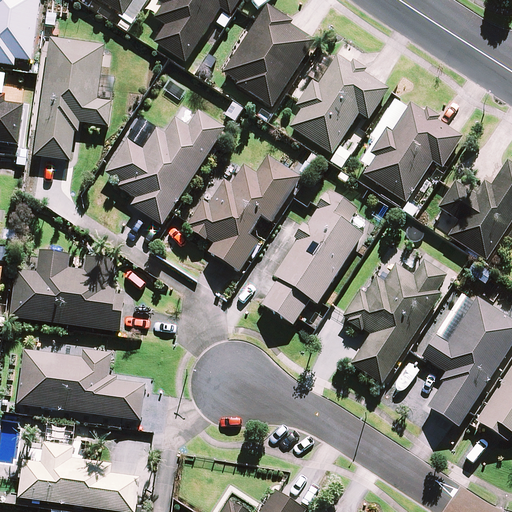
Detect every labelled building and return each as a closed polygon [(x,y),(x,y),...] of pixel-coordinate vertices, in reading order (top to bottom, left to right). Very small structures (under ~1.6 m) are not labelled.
[(0,0),(0,67),(17,70),(18,62),(34,64),(42,0),(0,0)] [(96,0),(125,19),(126,18),(137,0),(96,0)] [(137,0),(126,18),(136,24),(151,0),(137,0)] [(161,0),(159,4),(165,8),(156,21),(168,29),(157,46),(187,66),(223,12),(233,18),(244,0),(161,0)] [(258,24),(225,76),(240,86),(238,89),(273,112),(317,44),(293,28),(295,25),(269,8),(258,24)] [(237,48),(226,40),(212,60),(223,68),(237,48)] [(107,48),(52,41),(37,160),(74,165),(77,136),(81,137),(82,127),(111,130),(114,105),(100,103),(107,48)] [(315,84),(321,87),(336,64),(326,57),(310,80),(315,84)] [(354,67),(340,58),(336,64),(321,87),(315,84),(299,109),(304,113),(292,131),(335,158),(362,117),(372,123),(392,92),(367,76),(370,72),(356,63),(354,67)] [(0,145),(21,149),(26,109),(6,106),(8,98),(0,97),(0,145)] [(363,166),(372,171),(379,161),(373,157),(390,132),(395,135),(411,111),(398,103),(373,141),(377,143),(363,166)] [(428,116),(414,107),(411,111),(395,135),(390,132),(373,157),(379,161),(372,171),(367,180),(409,207),(436,165),(445,172),(466,140),(441,124),(444,120),(430,111),(428,116)] [(228,131),(200,113),(190,129),(178,121),(167,137),(159,132),(145,152),(130,142),(107,176),(122,186),(120,190),(138,202),(133,210),(163,229),(228,131)] [(305,182),(271,159),(259,177),(247,169),(234,188),(228,183),(211,208),(206,205),(189,230),(216,247),(211,255),(241,276),(261,247),(252,240),(265,220),(274,226),(303,184),(305,182)] [(511,225),(511,164),(509,162),(492,187),(486,183),(477,196),(456,183),(439,210),(460,223),(450,238),(488,263),(511,225)] [(280,282),(313,303),(320,308),(366,237),(350,227),(360,213),(332,194),(321,211),(310,228),(306,226),(296,241),(300,243),(277,280),(280,282)] [(72,255),(41,250),(39,268),(30,267),(23,319),(121,332),(125,302),(114,300),(119,261),(86,257),(84,271),(70,269),(72,255)] [(448,277),(425,262),(414,279),(396,267),(385,284),(377,279),(366,295),(361,292),(345,316),(344,319),(349,322),(347,324),(363,334),(364,332),(371,337),(352,366),(382,385),(441,295),(437,293),(448,277)] [(475,264),(468,274),(486,286),(493,276),(475,264)] [(301,321),(313,303),(280,282),(264,307),(296,328),(301,321)] [(511,346),(511,320),(478,299),(449,344),(436,337),(422,359),(446,374),(441,382),(444,384),(428,410),(459,430),(469,414),(511,346)] [(112,350),(77,346),(76,358),(24,352),(18,405),(142,420),(146,382),(109,377),(112,350)] [(509,444),(511,438),(511,369),(477,423),(509,444)] [(73,460),(74,450),(45,446),(42,465),(24,463),(19,500),(100,511),(136,511),(141,480),(111,475),(112,466),(73,460)] [(306,511),(275,492),(262,511),(246,511),(236,505),(235,507),(229,503),(223,511),(306,511)]
